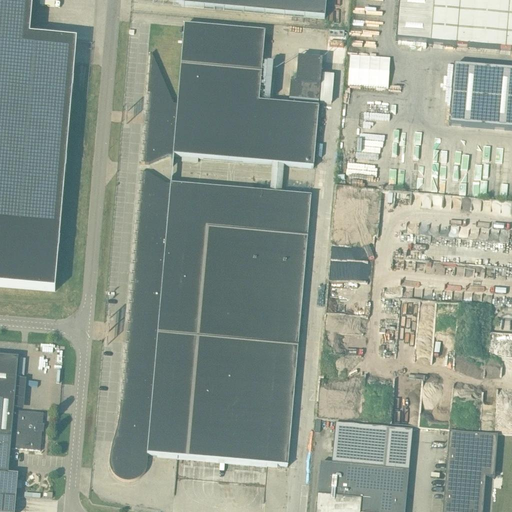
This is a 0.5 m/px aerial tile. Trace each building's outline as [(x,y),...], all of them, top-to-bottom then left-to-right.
[(0,0),(0,287),(55,292),(58,252),(59,252),(60,242),(59,242),(65,172),(66,172),(67,162),(66,162),(72,93),(73,93),(74,83),(73,82),(76,42),(30,38),(32,0),(0,0)] [(183,0),(183,7),(181,6),(181,7),(324,20),(326,0),(183,0)] [(511,0),(398,0),(395,41),(511,50),(511,0)] [(265,34),(184,27),(177,106),(173,106),(151,54),(147,95),(150,95),(144,164),(141,163),(141,164),(149,165),(167,156),(173,157),(172,167),(173,167),(174,157),(313,169),(318,108),(258,103),(265,34)] [(350,55),(349,87),(390,89),(391,57),(350,55)] [(322,61),(298,59),(296,84),(290,83),(289,101),(319,103),(322,61)] [(511,131),(511,70),(454,66),(449,126),(511,131)] [(148,174),(140,173),(140,174),(143,175),(123,403),(121,403),(120,412),(118,422),(116,433),(113,443),(111,452),(110,454),(109,455),(109,457),(109,459),(109,461),(109,463),(109,465),(109,466),(110,468),(110,470),(111,472),(112,473),(113,475),(114,476),(116,477),(117,479),(119,480),(120,481),(122,481),(124,482),(126,482),(127,483),(129,483),(131,482),(132,482),(134,482),(135,481),(137,480),(138,480),(140,479),(141,478),(142,476),(143,475),(144,474),(145,472),(146,471),(146,469),(147,468),(147,466),(148,456),(287,468),(311,198),(171,186),(172,176),(171,176),(170,186),(165,185),(148,174)] [(273,182),(273,190),(284,190),(284,182),(273,182)] [(438,194),(410,193),(410,199),(421,199),(421,204),(431,204),(431,199),(438,199),(438,194)] [(410,361),(415,361),(416,340),(426,340),(425,347),(435,347),(437,302),(413,301),(410,361)] [(0,511),(14,511),(18,476),(8,476),(10,450),(40,452),(43,415),(14,412),(18,359),(0,357),(0,511)] [(317,497),(315,511),(404,511),(409,472),(384,470),(387,433),(387,430),(335,425),(333,447),(331,465),(320,464),(317,496),(317,497)] [(449,431),(442,511),(482,511),(485,479),(494,479),(498,435),(449,431)]
